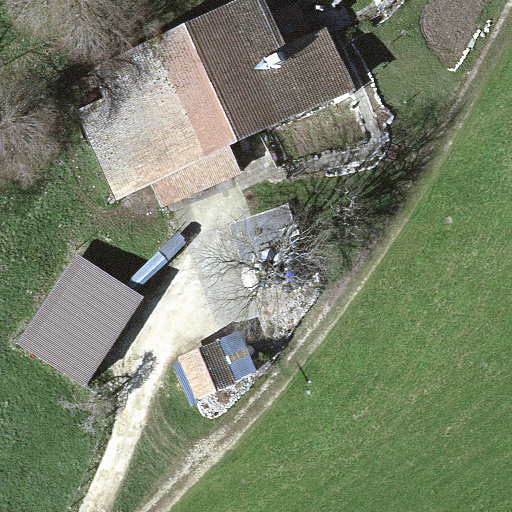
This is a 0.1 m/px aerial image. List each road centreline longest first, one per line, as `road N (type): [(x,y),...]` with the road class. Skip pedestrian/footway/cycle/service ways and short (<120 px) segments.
road 1 (track): [(154,511),(312,339),(456,114),(511,9)]
road 2 (track): [(87,511),(155,320)]
